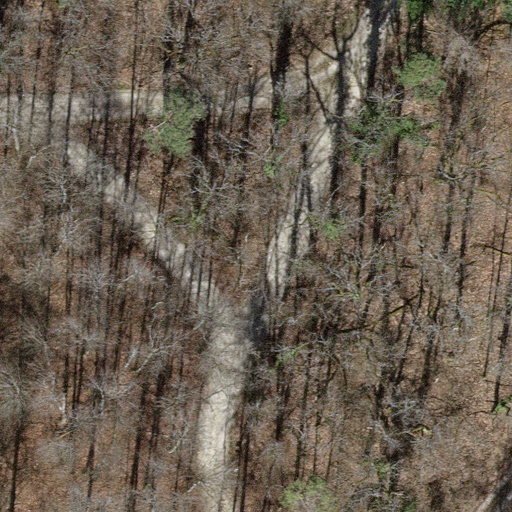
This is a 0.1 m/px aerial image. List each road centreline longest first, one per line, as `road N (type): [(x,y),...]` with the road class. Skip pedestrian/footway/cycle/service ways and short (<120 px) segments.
road 1 (track): [(354,71),(328,182),(246,373),(217,472),(229,511)]
road 2 (track): [(380,0),(354,71),(204,95),(0,106)]
road 3 (track): [(31,107),(125,188),(258,344)]
